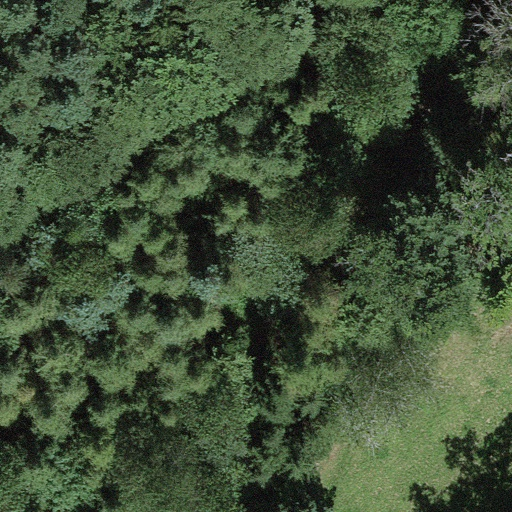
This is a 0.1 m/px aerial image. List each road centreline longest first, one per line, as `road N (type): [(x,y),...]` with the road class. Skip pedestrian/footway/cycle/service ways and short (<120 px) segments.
road 1 (track): [(232,511),(249,436),(304,282),(475,0)]
road 2 (track): [(0,216),(326,0)]
